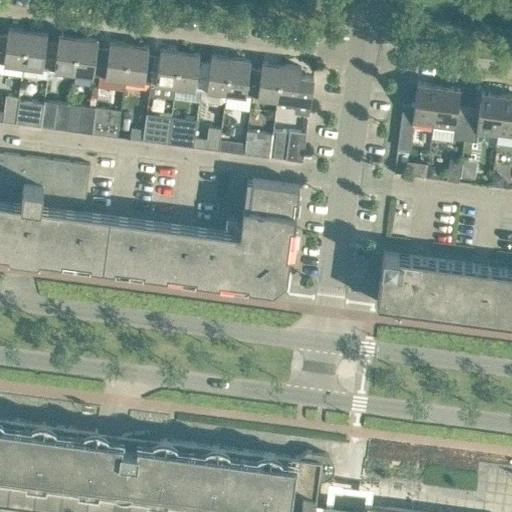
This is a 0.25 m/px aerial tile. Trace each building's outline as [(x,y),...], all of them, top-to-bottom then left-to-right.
[(0,61),(23,65),(28,29),(8,27),(7,34),(1,33),(0,43),(0,61)] [(47,78),(48,68),(52,40),(46,39),(47,32),(28,29),(23,65),(21,75),(47,78)] [(74,72),(78,36),(59,33),(58,40),(52,40),(48,68),(74,72)] [(78,36),(74,72),(75,72),(74,81),(91,83),(92,74),(99,75),(103,46),(97,46),(98,38),(78,36)] [(124,78),(129,43),(109,40),(108,47),(103,46),(99,75),(124,78)] [(150,82),(154,53),(148,53),(149,45),(129,43),(124,78),(150,82)] [(175,85),(180,49),(160,46),(159,54),(154,53),(150,82),(175,85)] [(201,89),(205,60),(199,60),(200,52),(180,49),(175,85),(201,89)] [(226,92),(231,56),(211,54),(210,61),(205,60),(201,89),(200,96),(204,100),(220,102),(225,99),(226,92)] [(251,96),(255,67),(249,66),(250,59),(231,56),(226,92),(251,96)] [(276,99),(281,63),(262,60),(261,68),(255,67),(251,96),(276,99)] [(308,115),(314,75),(300,73),(301,65),(281,63),(276,99),(296,102),(295,113),(308,115)] [(433,125),(438,84),(417,81),(414,105),(403,103),(398,146),(410,148),(413,122),(433,125)] [(464,138),(468,112),(457,111),(460,87),(438,84),(433,125),(454,128),(452,137),(464,138)] [(497,133),(503,93),(482,90),(479,113),(468,112),(464,138),(476,140),(477,131),(497,133)] [(0,119),(15,121),(19,95),(6,93),(4,109),(0,108),(0,119)] [(511,93),(503,93),(497,133),(511,135),(511,93)] [(40,125),(44,102),(19,99),(19,95),(15,121),(40,125)] [(66,128),(69,102),(44,99),(44,102),(40,125),(66,128)] [(69,102),(66,128),(91,131),(93,120),(95,105),(69,102)] [(93,120),(91,131),(117,135),(121,108),(95,105),(93,120)] [(168,141),(171,115),(146,111),(144,127),(142,138),(168,141)] [(193,145),(197,118),(171,115),(168,141),(193,145)] [(218,148),(221,126),(209,124),(207,136),(195,135),(197,118),(193,145),(218,148)] [(142,138),(144,127),(132,126),(130,136),(142,138)] [(287,157),(291,129),(277,127),(273,155),(287,157)] [(245,141),(243,152),(269,155),(273,131),(247,128),(245,141)] [(302,159),(306,131),(291,129),(287,157),(302,159)] [(233,139),(231,150),(243,152),(245,141),(233,139)] [(84,214),(84,208),(90,163),(0,150),(0,250),(8,251),(8,254),(40,259),(40,256),(269,286),(269,280),(282,271),(288,272),(299,184),(253,177),(248,216),(253,217),(250,242),(225,239),(226,233),(84,214)] [(447,179),(459,180),(462,159),(450,157),(447,179)] [(492,174),(490,185),(503,186),(504,175),(492,174)] [(511,318),(511,266),(383,250),(376,300),(511,318)] [(314,511),(319,479),(321,479),(324,478),(325,478),(327,477),(328,476),(330,474),(332,472),(333,470),(333,468),(334,467),(334,464),(333,462),(333,459),(331,457),(330,455),(328,454),(326,452),(324,451),(322,451),(307,449),(299,455),(166,437),(157,442),(147,441),(149,429),(125,432),(123,433),(122,434),(121,436),(121,437),(109,435),(97,434),(98,428),(0,415),(0,511),(314,511)]
